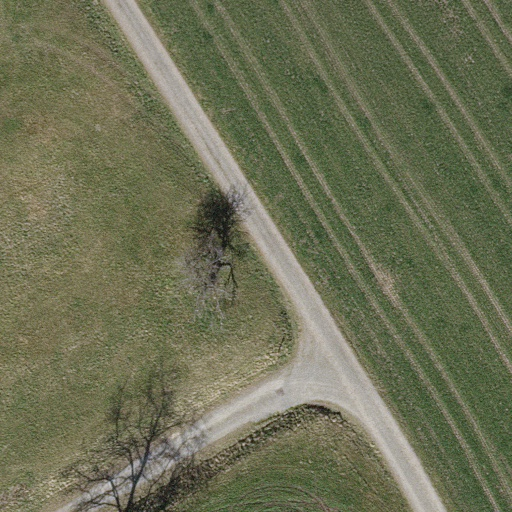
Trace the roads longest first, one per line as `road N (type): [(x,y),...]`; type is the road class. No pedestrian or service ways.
road 1 (track): [(430,511),(120,0)]
road 2 (unclassified): [(339,360),(82,511)]
